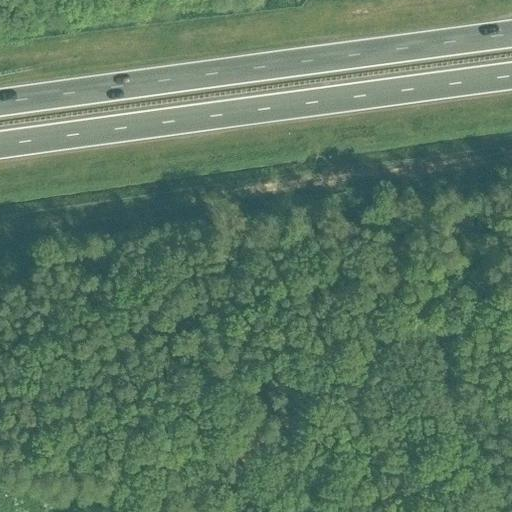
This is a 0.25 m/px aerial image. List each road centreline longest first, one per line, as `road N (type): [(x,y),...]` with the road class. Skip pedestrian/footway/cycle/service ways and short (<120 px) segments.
road 1 (track): [(0,228),(511,151)]
road 2 (trunk): [(0,146),(511,75)]
road 3 (trunk): [(511,35),(0,104)]
